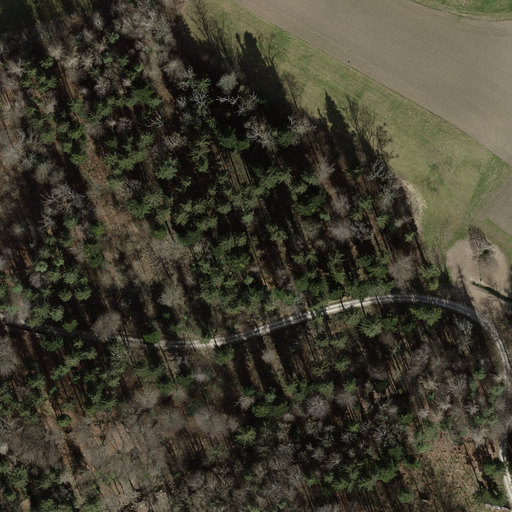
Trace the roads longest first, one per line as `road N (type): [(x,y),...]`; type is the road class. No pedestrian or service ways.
road 1 (track): [(511,497),(502,465),(507,390),(500,342),(460,306),(397,295),(238,337),(167,344),(0,317)]
road 2 (track): [(0,50),(122,0)]
